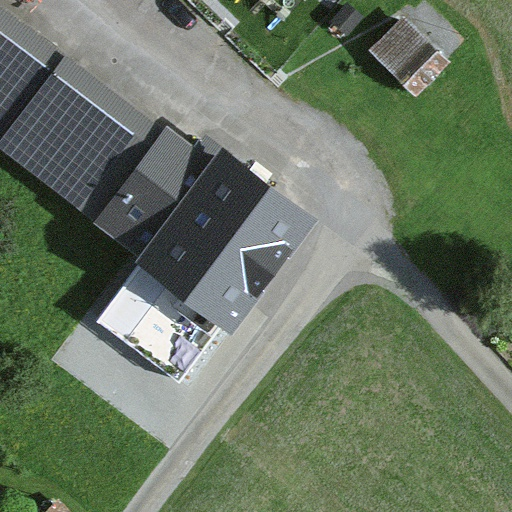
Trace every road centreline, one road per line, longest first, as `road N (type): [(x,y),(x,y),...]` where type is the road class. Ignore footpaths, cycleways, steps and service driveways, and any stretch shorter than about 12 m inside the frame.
road 1 (unclassified): [(154,511),(369,235)]
road 2 (track): [(369,235),(511,386)]
